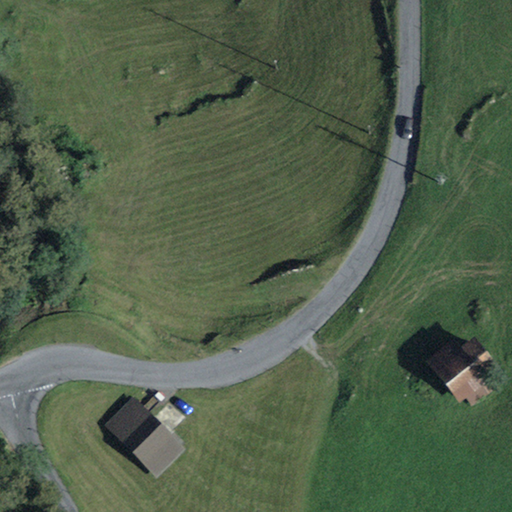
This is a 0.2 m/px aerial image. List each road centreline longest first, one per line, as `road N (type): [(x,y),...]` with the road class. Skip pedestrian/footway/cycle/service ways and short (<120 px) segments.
road 1 (unclassified): [(410,0),(402,147),(378,231),(346,280),(296,330),(212,370),(154,373),(100,362),(25,373)]
road 2 (residential): [(68,511),(25,434),(25,373)]
